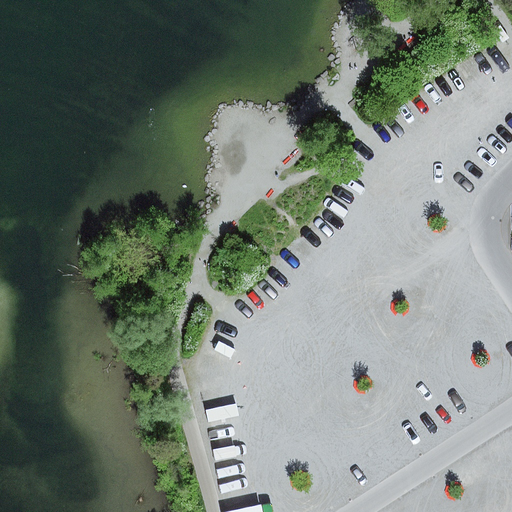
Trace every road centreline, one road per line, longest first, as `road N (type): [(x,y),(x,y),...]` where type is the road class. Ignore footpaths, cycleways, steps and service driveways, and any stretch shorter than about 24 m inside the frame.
road 1 (residential): [(511,412),(359,511)]
road 2 (residential): [(511,180),(484,205),(484,239),(511,284)]
